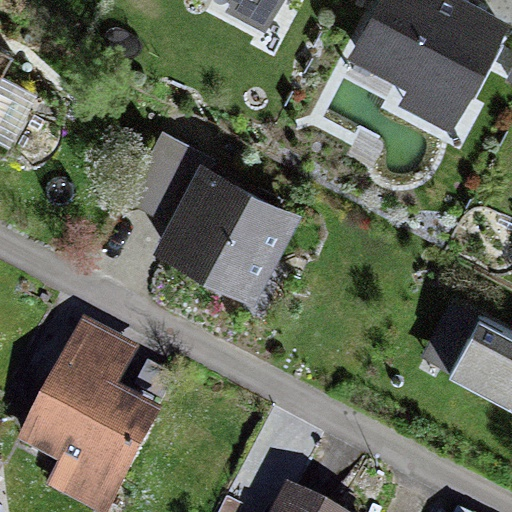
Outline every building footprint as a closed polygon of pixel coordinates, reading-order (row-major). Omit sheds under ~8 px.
[(271,0),(251,0),(267,9),(271,0)] [(498,23),(454,0),(381,0),(356,49),(456,102),(498,23)] [(0,72),(11,52),(0,46),(0,72)] [(289,212),(207,170),(167,247),(248,290),(289,212)] [(511,331),(478,314),(449,369),(511,401),(511,331)] [(152,416),(64,369),(26,439),(113,487),(152,416)] [(328,511),(288,492),(278,511),(328,511)]
